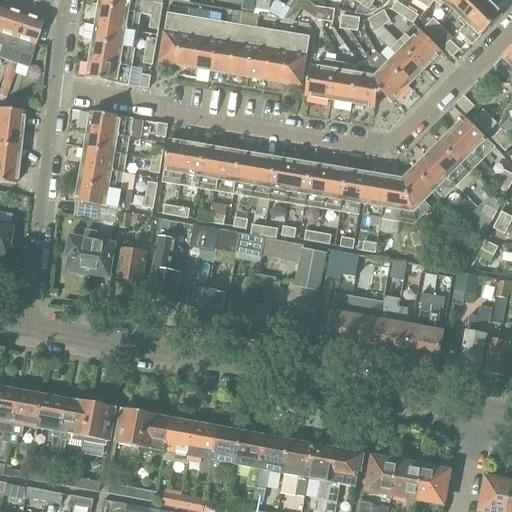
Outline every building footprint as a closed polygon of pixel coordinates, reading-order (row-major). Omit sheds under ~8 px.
[(100,0),(99,7),(141,14),(143,0),(100,0)] [(256,0),(244,0),(243,10),(255,12),(256,0)] [(324,22),(326,9),(317,7),(306,0),(296,0),(285,20),(294,21),(301,10),(315,19),(315,20),(324,22)] [(364,0),(361,5),(355,14),(367,16),(378,10),(371,6),(375,0),(364,0)] [(414,0),(430,9),(434,2),(435,0),(414,0)] [(435,0),(434,2),(441,7),(444,3),(444,4),(453,9),(460,0),(435,0)] [(460,0),(453,9),(461,17),(458,20),(465,27),(489,3),(486,0),(460,0)] [(403,17),(408,9),(397,2),(392,10),(403,17)] [(465,27),(459,33),(473,46),(502,16),(489,3),(465,27)] [(153,4),(151,16),(161,18),(163,5),(153,4)] [(99,7),(96,25),(138,32),(141,14),(99,7)] [(6,9),(0,26),(0,46),(1,47),(0,49),(0,58),(10,62),(25,16),(6,9)] [(326,9),(324,22),(333,23),(335,10),(326,9)] [(419,16),(408,9),(403,17),(414,24),(419,16)] [(376,16),(383,27),(391,23),(384,11),(376,16)] [(161,54),(159,62),(178,65),(186,16),(168,14),(165,32),(164,32),(161,51),(160,51),(160,54),(161,54)] [(10,62),(0,89),(0,97),(6,99),(17,65),(27,69),(43,21),(25,16),(10,62)] [(161,18),(151,16),(149,29),(158,30),(161,18)] [(186,16),(178,65),(195,68),(204,19),(186,16)] [(383,27),(376,16),(368,20),(375,32),(383,27)] [(348,31),(350,18),(342,17),(339,29),(348,31)] [(350,18),(348,31),(357,32),(359,19),(350,18)] [(204,19),(195,68),(212,71),(221,22),(204,19)] [(441,26),(435,20),(425,29),(432,35),(441,26)] [(221,22),(212,71),(231,74),(239,25),(221,22)] [(96,25),(93,43),(135,50),(138,32),(96,25)] [(239,25),(231,74),(248,77),(257,28),(239,25)] [(447,32),(441,26),(432,35),(438,41),(447,32)] [(257,28),(248,77),(266,80),(275,31),(257,28)] [(275,31),(266,80),(283,83),(291,34),(275,31)] [(406,36),(399,43),(425,70),(442,53),(421,31),(411,41),(406,36)] [(291,34),(283,83),(302,86),(304,78),(305,77),(304,76),(308,56),(307,55),(310,37),(291,34)] [(148,39),(145,52),(155,54),(157,41),(148,39)] [(460,50),(451,41),(444,48),(453,57),(460,50)] [(93,43),(90,61),(132,68),(135,50),(93,43)] [(396,56),(388,64),(409,86),(425,70),(399,43),(391,51),(396,56)] [(511,49),(495,67),(508,80),(511,75),(511,49)] [(153,65),(155,54),(145,52),(143,64),(153,65)] [(377,52),(369,60),(369,61),(370,61),(373,69),(372,69),(380,95),(383,93),(393,103),(409,86),(388,64),(377,52)] [(90,61),(87,79),(129,86),(132,68),(90,61)] [(311,67),(306,96),(329,100),(336,63),(325,61),(323,69),(311,67)] [(357,74),(352,104),(376,108),(378,95),(380,95),(372,69),(373,69),(370,61),(369,61),(359,64),(357,74)] [(336,63),(329,100),(352,104),(357,74),(345,72),(346,65),(336,63)] [(139,89),(148,90),(151,77),(142,75),(139,89)] [(465,97),(458,104),(468,114),(475,107),(465,97)] [(0,109),(0,128),(21,132),(23,113),(0,109)] [(485,111),(475,121),(481,128),(491,118),(485,111)] [(91,113),(88,132),(129,139),(140,141),(144,122),(133,120),(91,113)] [(466,118),(453,132),(482,162),(496,148),(466,118)] [(497,124),(491,118),(481,128),(487,134),(497,124)] [(168,126),(159,124),(157,137),(166,139),(168,126)] [(0,128),(0,146),(19,149),(21,132),(0,128)] [(493,140),(499,146),(509,136),(503,130),(493,140)] [(88,132),(85,149),(126,156),(129,139),(88,132)] [(453,132),(440,144),(470,174),(482,162),(453,132)] [(506,152),(511,146),(511,132),(509,136),(499,146),(506,152)] [(169,141),(162,183),(181,186),(188,144),(169,141)] [(188,144),(181,186),(199,189),(206,147),(188,144)] [(440,144),(428,157),(457,187),(470,174),(440,144)] [(0,146),(0,164),(17,167),(19,149),(0,146)] [(206,147),(199,189),(216,192),(223,150),(206,147)] [(155,148),(152,161),(162,163),(164,150),(155,148)] [(85,149),(82,167),(124,174),(126,156),(85,149)] [(223,150),(216,192),(235,195),(242,153),(223,150)] [(242,153),(235,195),(252,198),(259,156),(242,153)] [(259,156),(252,198),(270,201),(276,159),(259,156)] [(428,157),(415,170),(436,192),(444,200),(457,187),(428,157)] [(276,159),(270,201),(288,204),(295,162),(276,159)] [(162,163),(152,161),(150,174),(159,176),(162,163)] [(295,162),(288,204),(306,207),(313,165),(295,162)] [(0,164),(0,183),(15,185),(17,167),(0,164)] [(313,165),(306,207),(323,210),(331,168),(313,165)] [(82,167),(79,185),(121,192),(124,174),(82,167)] [(331,168),(323,210),(341,213),(348,171),(331,168)] [(415,170),(404,180),(415,225),(417,223),(420,232),(411,235),(415,248),(423,246),(426,258),(433,255),(430,244),(433,243),(429,230),(428,230),(421,219),(432,208),(425,202),(436,192),(415,170)] [(348,171),(341,213),(359,216),(361,204),(366,205),(371,175),(366,174),(348,171)] [(511,185),(511,175),(504,171),(500,179),(511,186),(511,185)] [(366,205),(364,217),(382,220),(389,178),(371,175),(366,205)] [(389,178),(382,220),(415,225),(404,180),(404,181),(389,178)] [(511,186),(500,179),(496,187),(508,194),(511,186)] [(148,184),(146,196),(155,198),(157,186),(148,184)] [(79,185),(76,202),(102,206),(118,209),(121,192),(79,185)] [(155,198),(146,196),(144,209),(153,210),(155,198)] [(491,196),(478,209),(483,213),(482,215),(493,221),(497,212),(501,205),(491,196)] [(74,217),(99,221),(102,206),(76,202),(74,217)] [(118,209),(102,206),(99,221),(120,225),(122,213),(123,210),(118,209)] [(163,215),(176,218),(177,208),(165,206),(163,215)] [(189,211),(177,208),(176,218),(188,220),(189,211)] [(478,209),(465,223),(482,240),(488,229),(493,221),(482,215),(483,213),(478,209)] [(498,221),(509,227),(511,222),(511,217),(502,212),(498,221)] [(122,213),(120,225),(119,228),(130,230),(132,215),(122,213)] [(199,222),(210,224),(212,215),(201,213),(199,222)] [(225,217),(212,215),(210,224),(223,226),(225,217)] [(235,219),(234,228),(246,231),(248,221),(235,219)] [(158,234),(157,237),(159,237),(168,239),(168,235),(170,222),(160,221),(158,234)] [(509,227),(498,221),(493,229),(505,235),(509,228),(509,227)] [(0,258),(5,259),(5,257),(8,257),(10,249),(7,248),(11,226),(0,223),(0,258)] [(192,246),(216,251),(219,231),(193,226),(190,248),(191,248),(192,246)] [(251,235),(263,237),(265,228),(252,226),(251,235)] [(277,240),(277,237),(278,230),(265,228),(263,237),(277,240)] [(284,228),(282,237),(296,240),(297,230),(284,228)] [(71,237),(66,268),(68,269),(68,271),(77,273),(76,275),(87,277),(87,274),(90,275),(96,243),(97,235),(87,233),(87,232),(73,230),(71,237)] [(239,234),(219,231),(216,251),(235,254),(239,234)] [(305,242),(318,244),(319,234),(307,232),(305,242)] [(240,234),(236,253),(261,258),(262,256),(265,240),(265,239),(245,235),(240,234)] [(332,236),(319,234),(318,244),(330,246),(332,236)] [(159,237),(149,293),(153,294),(151,301),(175,306),(181,274),(171,272),(177,241),(168,239),(159,237)] [(353,250),(355,241),(343,238),(341,248),(353,250)] [(262,256),(261,258),(299,265),(294,289),(319,294),(327,255),(303,250),(304,248),(265,240),(262,256)] [(363,252),(372,254),(375,255),(377,245),(364,242),(363,252)] [(96,243),(90,275),(96,276),(95,279),(107,281),(107,278),(110,278),(115,246),(96,243)] [(487,243),(483,251),(484,251),(493,256),(494,256),(498,249),(487,243)] [(123,249),(118,281),(142,285),(148,253),(123,249)] [(341,275),(355,278),(359,256),(331,251),(326,277),(340,280),(341,275)] [(484,251),(480,258),(489,263),(493,256),(484,251)] [(393,262),(391,277),(404,280),(406,273),(407,265),(393,262)] [(455,299),(476,302),(481,278),(480,278),(458,275),(455,299)] [(499,282),(496,298),(506,300),(507,299),(509,284),(499,282)] [(252,303),(244,339),(246,339),(282,346),(286,325),(273,323),(269,322),(272,308),(276,309),(280,285),(275,285),(266,283),(266,286),(262,306),(252,303)] [(194,289),(187,328),(203,331),(212,286),(202,284),(201,290),(194,289)] [(212,286),(203,331),(219,334),(227,294),(223,288),(212,286)] [(421,294),(420,304),(421,304),(432,306),(434,296),(421,294)] [(335,295),(326,344),(343,347),(352,298),(335,295)] [(434,296),(432,306),(441,308),(444,309),(446,298),(434,296)] [(352,298),(343,347),(359,350),(368,301),(352,298)] [(384,304),(375,353),(390,356),(399,308),(401,300),(387,298),(387,300),(384,299),(383,304),(384,304)] [(496,298),(492,324),(501,326),(502,325),(506,300),(496,298)] [(233,300),(226,335),(244,339),(252,303),(237,301),(233,300)] [(81,313),(82,304),(65,301),(63,310),(81,313)] [(368,301),(359,350),(375,353),(384,304),(383,304),(368,301)] [(412,327),(406,359),(422,362),(432,306),(421,304),(417,328),(412,327)] [(432,306),(422,362),(438,365),(444,332),(437,331),(441,308),(432,306)] [(399,308),(390,356),(406,359),(412,327),(405,326),(408,310),(399,308)] [(470,316),(461,369),(480,373),(486,338),(488,338),(493,310),(481,308),(480,318),(470,316)] [(492,324),(483,373),(504,377),(510,343),(498,341),(501,326),(492,324)] [(0,432),(5,433),(3,443),(10,444),(19,393),(8,391),(7,389),(1,388),(0,389),(0,432)] [(19,393),(10,444),(17,445),(18,437),(22,438),(24,428),(37,430),(43,398),(40,397),(38,395),(33,394),(31,396),(19,393)] [(43,398),(37,430),(52,433),(50,443),(53,444),(51,451),(58,453),(67,402),(55,400),(54,398),(49,397),(47,398),(43,398)] [(67,402),(58,453),(65,454),(68,435),(85,438),(91,404),(79,401),(79,404),(67,402)] [(91,404),(85,438),(109,443),(116,408),(91,404)] [(123,410),(117,444),(142,449),(149,414),(123,410)] [(149,414),(142,449),(159,452),(166,454),(172,422),(160,419),(160,417),(149,414)] [(166,454),(164,462),(188,466),(189,458),(195,426),(172,422),(166,454)] [(195,426),(189,458),(203,460),(205,461),(203,470),(210,472),(211,472),(219,430),(207,428),(206,426),(201,425),(199,427),(195,426)] [(210,472),(209,480),(216,481),(218,469),(225,464),(237,466),(242,435),(239,434),(238,432),(232,431),(230,432),(219,430),(211,472),(210,472)] [(242,435),(237,466),(250,469),(246,488),(256,489),(257,490),(266,439),(255,437),(253,435),(248,434),(246,435),(242,435)] [(256,489),(254,500),(262,501),(263,491),(266,491),(270,472),(284,475),(290,443),(286,443),(285,441),(280,440),(278,441),(266,439),(257,490),(256,489)] [(290,443),(284,475),(299,478),(295,496),(305,498),(308,479),(313,448),(290,443)] [(313,448),(308,479),(321,482),(317,501),(319,501),(317,511),(321,511),(325,511),(337,452),(313,448)] [(337,452),(325,511),(336,511),(341,485),(356,488),(362,457),(337,452)] [(374,459),(368,491),(393,496),(399,463),(398,463),(399,461),(388,459),(387,461),(374,459)] [(399,463),(393,496),(395,496),(409,499),(406,511),(415,511),(418,500),(424,468),(415,466),(415,464),(404,462),(403,464),(399,463)] [(30,468),(22,466),(21,472),(15,471),(14,478),(28,480),(30,468)] [(424,468),(418,500),(444,505),(450,472),(444,471),(444,469),(433,467),(433,469),(424,468)] [(29,481),(50,485),(52,474),(31,470),(29,481)] [(52,484),(76,489),(78,479),(78,478),(54,474),(52,484)] [(487,479),(481,511),(482,511),(507,511),(511,485),(511,483),(504,482),(504,480),(493,478),(493,480),(487,479)] [(78,479),(76,489),(87,491),(89,481),(78,479)] [(107,494),(133,499),(135,489),(109,484),(107,494)] [(6,485),(4,497),(23,500),(26,489),(6,485)] [(25,499),(48,503),(50,492),(27,488),(25,499)] [(158,493),(135,489),(133,499),(156,503),(158,493)] [(63,494),(50,492),(48,503),(61,505),(63,494)] [(165,494),(163,504),(180,508),(182,497),(165,494)] [(93,500),(71,496),(70,505),(92,509),(93,500)] [(198,500),(196,511),(201,511),(203,511),(205,501),(198,500)] [(205,501),(203,511),(229,511),(230,505),(206,500),(205,501)] [(125,511),(127,505),(114,503),(111,511),(125,511)] [(358,511),(389,511),(390,508),(373,506),(373,505),(361,503),(358,511)]
